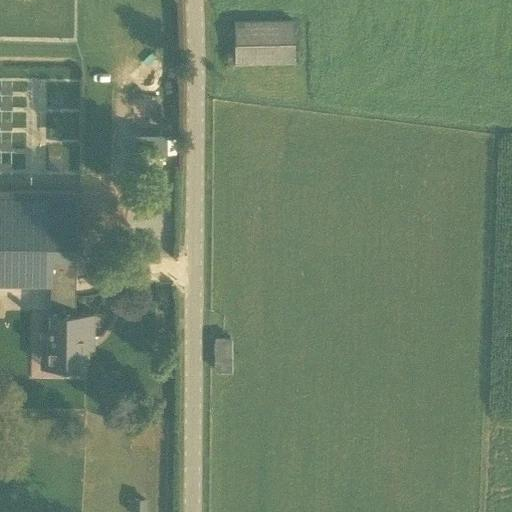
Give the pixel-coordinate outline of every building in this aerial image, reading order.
[(295,60),(294,40),(303,40),(303,22),(294,23),(294,20),(234,21),(235,61),(295,60)] [(166,133),(134,133),(135,155),(166,155),(166,152),(166,137),(166,133)] [(0,267),(52,268),(52,255),(76,255),(77,255),(78,191),(0,189),(0,267)] [(76,279),(52,279),(51,284),(51,310),(48,310),(48,329),(40,329),(40,366),(74,366),(74,367),(80,368),(80,366),(86,366),(86,336),(94,336),(94,312),(75,311),(76,279)] [(232,338),(214,338),(214,373),(232,373),(232,338)] [(131,498),(131,511),(145,511),(146,498),(131,498)]
